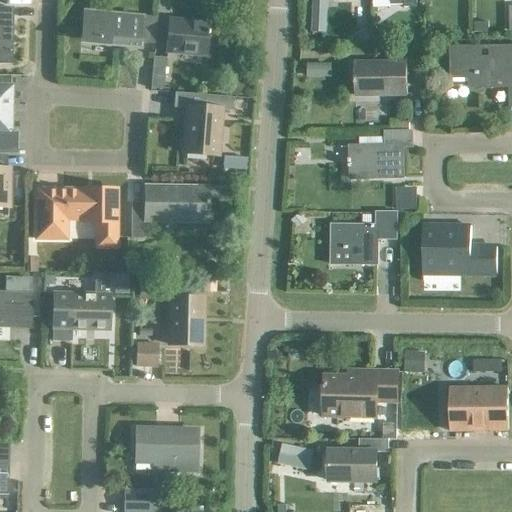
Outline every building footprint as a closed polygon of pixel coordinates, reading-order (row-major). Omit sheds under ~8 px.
[(325,33),(327,1),(313,0),(311,32),(325,33)] [(371,0),(372,9),(388,8),(387,0),(402,0),(403,9),(416,8),(415,0),(371,0)] [(0,64),(9,65),(9,10),(0,9),(0,64)] [(80,34),(93,36),(92,45),(137,49),(138,44),(150,45),(153,20),(80,14),(78,38),(79,38),(80,34)] [(204,57),(207,26),(166,22),(163,53),(204,57)] [(487,24),(474,24),(474,34),(487,34),(487,24)] [(416,30),(405,33),(409,44),(420,41),(416,30)] [(367,32),(353,36),(357,47),(370,43),(367,32)] [(511,46),(448,47),(448,81),(468,80),(469,88),(508,88),(508,109),(511,109),(511,46)] [(162,92),(165,60),(151,59),(148,90),(162,92)] [(406,89),(419,89),(419,60),(404,60),(404,64),(353,64),(353,96),(406,96),(406,89)] [(330,65),(307,65),(307,78),(330,78),(330,65)] [(230,82),(224,92),(235,99),(241,89),(230,82)] [(8,88),(0,88),(0,155),(16,156),(16,133),(7,132),(8,88)] [(230,111),(231,98),(172,94),(171,110),(184,111),(182,131),(186,132),(185,155),(216,157),(219,111),(230,111)] [(401,148),(411,148),(410,133),(384,134),(384,147),(349,148),(350,179),(402,178),(401,148)] [(223,157),(222,169),(241,170),(242,159),(223,157)] [(206,224),(207,188),(142,187),(142,204),(129,204),(128,239),(142,239),(142,223),(206,224)] [(114,191),(60,191),(60,192),(34,191),(33,240),(61,240),(61,221),(94,221),(94,248),(114,248),(114,191)] [(415,191),(395,191),(394,213),(415,213),(415,191)] [(374,228),(331,227),(331,249),(331,265),(351,265),(351,266),(376,267),(377,242),(396,242),(396,213),(374,213),(374,228)] [(301,215),(292,223),(298,231),(308,224),(301,215)] [(422,274),(495,275),(495,249),(469,249),(470,228),(423,227),(422,274)] [(114,276),(114,296),(129,296),(129,276),(114,276)] [(54,278),(45,278),(45,287),(54,287),(54,278)] [(3,295),(0,294),(0,326),(29,327),(29,295),(30,280),(3,279),(3,295)] [(69,296),(52,295),(52,306),(51,338),(51,342),(68,342),(69,330),(107,331),(108,297),(106,297),(107,282),(92,281),(92,296),(69,296)] [(201,282),(201,295),(214,296),(214,283),(201,282)] [(169,298),(168,324),(167,346),(199,347),(201,300),(169,298)] [(155,346),(135,345),(134,367),(154,368),(155,346)] [(404,356),(403,376),(422,377),(423,356),(404,356)] [(482,361),(472,361),(473,374),(482,373),(482,361)] [(395,403),(396,372),(375,372),(375,378),(324,377),(323,417),(375,418),(376,403),(395,403)] [(506,432),(506,404),(506,390),(448,390),(448,422),(468,422),(468,432),(506,432)] [(393,425),(381,425),(381,440),(393,440),(393,425)] [(134,433),(133,463),(152,463),(151,473),(195,474),(196,434),(134,433)] [(387,453),(388,441),(357,440),(357,452),(328,452),(327,482),(376,482),(376,453),(387,453)] [(281,445),(277,465),(308,471),(312,451),(281,445)] [(125,491),(124,511),(149,511),(150,492),(125,491)]
